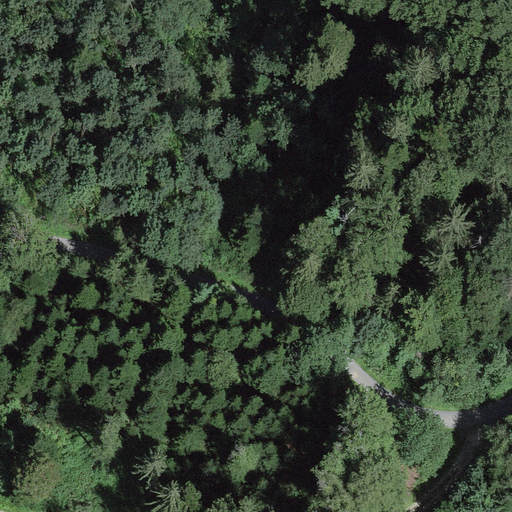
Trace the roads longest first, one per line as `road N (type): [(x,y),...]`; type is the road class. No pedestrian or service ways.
road 1 (track): [(0,232),(95,248),(267,305),(296,318),(373,392),(413,417),(486,415),(511,403)]
road 2 (track): [(486,415),(453,462),(401,511)]
